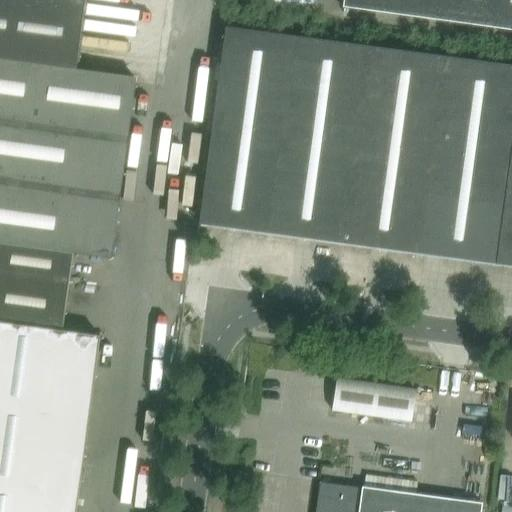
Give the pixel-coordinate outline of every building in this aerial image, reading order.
[(0,0),(0,511),(75,511),(99,336),(62,331),(72,253),(110,258),(134,79),(93,73),(92,84),(85,83),(87,72),(74,70),(83,0),(0,0)] [(511,0),(343,0),(342,8),(511,30),(511,0)] [(226,27),(198,225),(337,244),(364,45),(226,27)] [(511,65),(364,45),(337,244),(495,265),(511,145),(511,65)] [(511,145),(495,265),(511,267),(511,145)] [(408,429),(412,398),(333,387),(328,418),(408,429)] [(319,482),(314,511),(480,511),(482,504),(362,487),(362,488),(340,485),(341,477),(343,477),(348,443),(325,440),(321,474),(333,476),(332,484),(319,482)]
